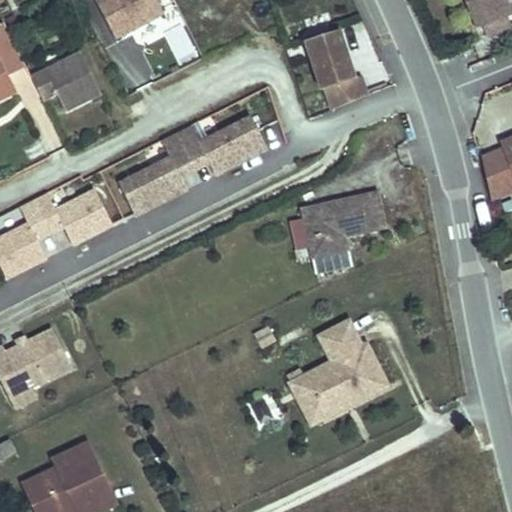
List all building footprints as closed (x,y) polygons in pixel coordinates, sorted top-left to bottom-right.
[(164,13),(157,0),(95,0),(116,39),(164,13)] [(511,0),(465,0),(476,27),(511,12),(511,0)] [(4,23),(0,24),(0,102),(17,94),(8,77),(26,67),(4,23)] [(355,78),(336,31),(306,44),(333,110),(368,96),(361,76),(355,78)] [(102,94),(81,53),(32,78),(43,101),(57,94),(66,112),(102,94)] [(192,127),(177,135),(191,164),(205,157),(210,166),(212,170),(219,167),(222,173),(268,150),(252,119),(201,145),(192,127)] [(511,164),(511,133),(502,138),(511,164)] [(171,160),(120,186),(136,217),(181,194),(178,188),(185,184),(183,180),(178,171),(191,164),(177,135),(162,142),(171,160)] [(511,190),(511,164),(503,143),(481,152),(491,199),(511,190)] [(205,157),(191,164),(196,173),(210,166),(205,157)] [(196,173),(191,164),(178,171),(183,180),(196,173)] [(212,170),(216,177),(222,173),(219,167),(212,170)] [(188,191),(185,184),(178,188),(181,194),(188,191)] [(113,226),(95,191),(57,211),(48,193),(33,201),(52,236),(64,231),(70,242),(77,238),(79,243),(113,226)] [(385,228),(378,193),(304,209),(316,259),(349,252),(345,237),(385,228)] [(45,254),(40,242),(52,236),(33,201),(20,207),(28,224),(0,239),(0,266),(7,279),(42,262),(40,257),(45,254)] [(52,236),(40,242),(45,254),(70,242),(64,231),(52,236)] [(77,238),(70,242),(73,247),(79,243),(77,238)] [(297,259),(309,256),(307,249),(296,251),(297,259)] [(349,252),(316,259),(319,274),(352,267),(349,252)] [(387,386),(367,346),(362,348),(350,322),(319,337),(334,366),(302,382),(321,420),(387,386)] [(269,329),(258,336),(263,346),(274,340),(269,329)] [(0,379),(9,398),(72,366),(54,332),(8,355),(5,348),(0,349),(0,379)] [(25,332),(13,338),(19,350),(31,343),(25,332)] [(298,374),(290,378),(313,424),(321,420),(298,374)] [(16,451),(9,438),(0,442),(0,452),(3,458),(16,451)] [(98,511),(116,504),(88,444),(54,459),(59,469),(25,484),(37,511),(55,511),(75,503),(79,511),(98,511)] [(79,511),(75,503),(55,511),(79,511)]
